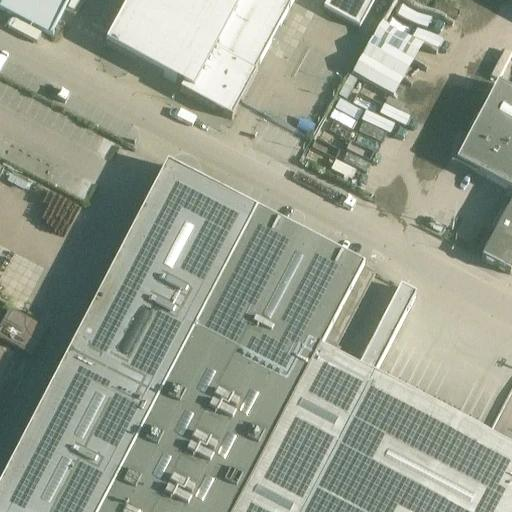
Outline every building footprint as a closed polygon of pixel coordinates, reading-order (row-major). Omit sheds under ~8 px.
[(5,0),(0,11),(49,36),(67,0),(5,0)] [(129,0),(104,47),(182,89),(178,95),(230,123),(256,76),(254,76),(295,0),(129,0)] [(375,0),(328,0),(322,12),(359,31),(375,0)] [(511,96),(496,88),(455,165),(511,194),(511,202),(481,262),(509,277),(511,271),(511,96)] [(511,511),(511,453),(372,381),(415,298),(402,291),(359,374),(320,354),(325,344),(336,350),(375,277),(363,271),(335,256),(324,250),(296,236),(283,229),(279,227),(266,220),(256,215),(243,208),(225,199),(197,184),(188,180),(179,175),(167,168),(166,170),(0,488),(0,511),(511,511)]
